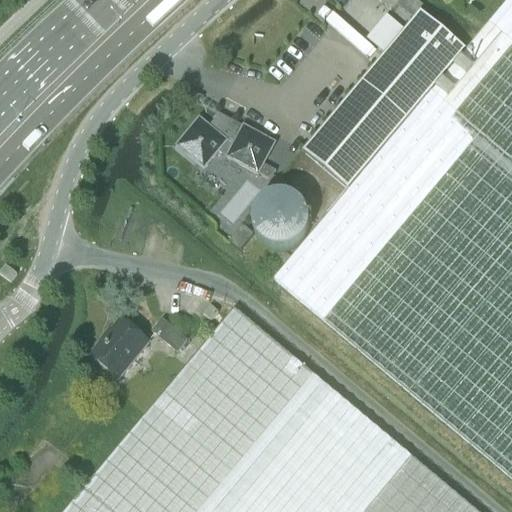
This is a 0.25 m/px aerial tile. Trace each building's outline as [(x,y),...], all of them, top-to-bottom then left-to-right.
[(511,0),(467,54),(350,193),(275,283),(511,482),(511,0)] [(371,0),(389,15),(395,7),(387,0),(371,0)] [(385,57),(304,155),(350,193),(466,53),(420,15),(405,33),(387,19),(367,42),(385,57)] [(258,179),(258,178),(269,184),(276,175),(263,168),(275,147),(244,131),(232,124),(230,129),(217,122),(209,131),(200,123),(178,150),(204,173),(218,156),(227,162),(258,179)] [(0,273),(0,276),(10,284),(17,276),(5,267),(0,273)] [(216,317),(208,311),(200,320),(209,327),(216,317)] [(473,511),(441,485),(235,313),(67,511),(473,511)] [(117,387),(149,350),(122,327),(90,365),(117,387)] [(176,358),(185,347),(161,327),(151,338),(176,358)]
